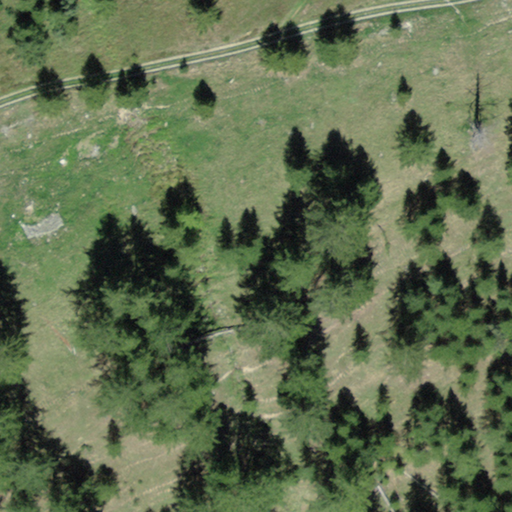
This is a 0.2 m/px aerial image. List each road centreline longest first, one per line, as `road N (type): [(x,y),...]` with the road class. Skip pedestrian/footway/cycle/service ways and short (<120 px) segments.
road 1 (track): [(285,33),(0,97)]
road 2 (track): [(401,0),(285,33)]
